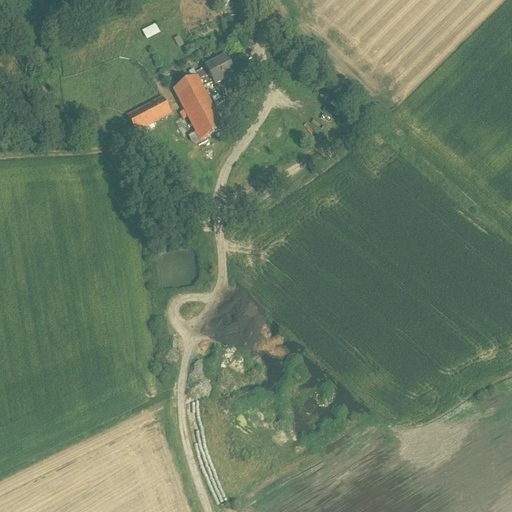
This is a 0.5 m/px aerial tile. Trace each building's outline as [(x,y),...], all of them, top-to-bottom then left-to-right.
[(236,0),(220,0),(223,19),(238,17),(236,0)] [(139,31),(144,41),(157,35),(153,25),(139,31)] [(226,59),(206,69),(209,76),(213,84),(214,86),(235,76),(226,59)] [(209,76),(199,82),(203,89),(213,84),(209,76)] [(197,79),(174,91),(184,111),(186,115),(210,103),(203,89),(199,82),(197,79)] [(162,99),(127,118),(135,133),(171,115),(162,99)] [(210,103),(186,115),(184,111),(180,114),(183,120),(187,117),(196,134),(189,138),(192,144),(195,145),(200,142),(200,143),(224,130),(224,129),(223,130),(210,103)] [(297,129),(274,140),(284,159),(293,154),(299,167),(313,160),(297,129)] [(274,140),(239,159),(252,185),(288,166),(284,159),(274,140)]
